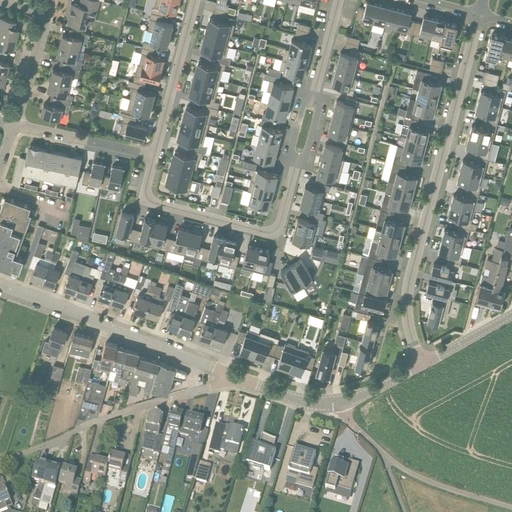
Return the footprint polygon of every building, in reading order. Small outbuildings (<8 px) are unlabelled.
[(95,18),(100,0),(98,0),(80,0),(79,5),(71,3),(68,16),(69,16),(67,24),(85,29),(89,16),(95,18)] [(151,13),(163,16),(164,10),(176,13),(179,3),(169,0),(155,0),(154,7),(153,7),(151,13)] [(299,0),(299,5),(316,9),(317,0),(299,0)] [(215,7),(227,11),(229,5),(225,4),(216,2),(215,7)] [(373,24),(378,5),(367,2),(365,9),(359,7),(356,20),(373,24)] [(378,5),(373,24),(384,27),(389,8),(378,5)] [(227,11),(215,7),(213,13),(226,16),(227,11)] [(395,30),(400,11),(389,8),(384,27),(395,30)] [(412,34),(416,22),(410,21),(412,14),(400,11),(395,30),(412,34)] [(152,32),(170,37),(172,26),(173,25),(161,21),(163,16),(151,13),(149,18),(151,19),(148,31),(152,32)] [(0,35),(15,40),(18,29),(13,28),(14,21),(0,16),(0,35)] [(412,34),(429,39),(434,20),(423,17),(421,24),(416,22),(412,34)] [(209,18),(206,30),(230,36),(231,36),(234,25),(209,18)] [(440,42),(446,23),(434,20),(429,39),(440,42)] [(445,25),(440,42),(452,45),(454,37),(456,37),(457,30),(456,30),(458,25),(446,22),(445,25)] [(297,29),(309,32),(310,26),(298,23),(297,29)] [(295,35),(307,38),(309,32),(297,29),(295,35)] [(78,51),(80,44),(82,45),(84,43),(87,44),(90,35),(72,30),(70,37),(63,35),(60,46),(78,51)] [(204,40),(227,46),(230,36),(206,30),(204,37),(204,40)] [(167,48),(170,37),(152,32),(149,43),(144,41),(142,47),(154,50),(155,45),(167,48)] [(489,46),(486,54),(498,57),(503,38),(503,37),(492,34),(490,39),(489,39),(488,46),(489,46)] [(0,54),(5,56),(7,49),(12,50),(15,40),(0,35),(0,54)] [(348,36),(346,42),(358,45),(360,39),(348,36)] [(498,57),(509,60),(511,48),(511,40),(503,38),(498,57)] [(289,51),(309,56),(312,45),(292,39),(289,50),(289,51)] [(229,47),(227,46),(204,40),(201,51),(215,55),(213,61),(225,64),(229,65),(231,59),(226,57),(229,47)] [(358,45),(346,42),(345,48),(349,49),(357,51),(358,45)] [(65,58),(63,65),(80,70),(82,61),(80,60),(79,58),(77,58),(78,51),(60,46),(57,57),(65,58)] [(229,46),(227,56),(235,58),(237,48),(229,46)] [(139,64),(161,70),(164,59),(152,56),(154,50),(142,47),(141,53),(142,53),(139,64)] [(289,51),(289,50),(285,49),(282,61),(306,67),(309,56),(289,51)] [(340,52),(337,63),(357,69),(362,52),(357,51),(349,49),(348,54),(340,52)] [(5,56),(0,54),(0,72),(6,74),(9,64),(4,62),(5,56)] [(432,58),(431,64),(443,67),(444,62),(432,58)] [(303,78),(306,67),(282,61),(275,59),(273,69),(269,68),(267,74),(280,77),(281,72),(303,78)] [(195,74),(220,80),(223,70),(224,70),(225,64),(213,61),(212,67),(198,63),(195,74)] [(355,78),(357,69),(337,63),(334,74),(354,79),(355,78)] [(133,81),(145,84),(146,79),(159,82),(162,70),(161,70),(139,64),(138,64),(133,81)] [(429,70),(441,73),(443,67),(431,64),(429,70)] [(50,81),(69,86),(75,87),(80,70),(63,65),(61,71),(53,70),(50,81)] [(412,88),(419,90),(438,95),(439,94),(441,95),(442,89),(440,88),(441,84),(428,81),(430,73),(417,70),(412,88)] [(485,78),(497,81),(499,75),(487,72),(485,78)] [(267,91),(271,92),(291,97),(294,87),(278,82),(280,77),(267,74),(265,73),(263,79),(269,81),(267,91)] [(195,74),(192,85),(217,91),(220,80),(195,74)] [(354,79),(334,74),(332,85),(348,89),(347,94),(352,96),(357,79),(355,78),(354,79)] [(497,81),(485,78),(484,84),(494,87),(496,87),(497,81)] [(133,87),(130,99),(152,105),(155,93),(144,90),(145,84),(133,81),(129,80),(127,86),(133,87)] [(56,94),(54,100),(71,105),(73,96),(70,95),(69,93),(67,92),(69,86),(50,81),(47,91),(56,94)] [(511,91),(511,86),(511,85),(506,83),(503,83),(501,89),(506,90),(511,91)] [(203,99),(202,105),(218,109),(219,103),(214,102),(217,91),(192,85),(189,96),(203,99)] [(506,90),(501,89),(496,87),(494,87),(492,93),(481,90),(478,102),(501,109),(506,90)] [(419,90),(416,100),(436,105),(438,95),(419,90)] [(288,108),(291,97),(271,92),(268,103),(288,108)] [(240,115),(244,99),(239,97),(237,97),(233,113),(240,115)] [(333,111),(353,117),(358,101),(345,97),(344,103),(336,101),(333,111)] [(407,110),(405,116),(418,120),(420,112),(433,116),(434,112),(436,112),(437,106),(435,106),(436,105),(416,100),(410,98),(407,110)] [(149,116),(152,105),(130,99),(127,110),(120,108),(118,114),(124,116),(136,119),(138,113),(149,116)] [(68,114),(71,105),(54,100),(52,107),(44,105),(41,116),(60,121),(62,113),(63,114),(65,113),(68,114)] [(478,102),(475,112),(486,115),(485,122),(497,125),(501,109),(478,102)] [(100,105),(96,103),(92,105),(91,110),(98,112),(100,105)] [(285,119),(288,108),(268,103),(265,113),(263,113),(262,119),(274,122),(275,117),(285,119)] [(183,118),(208,125),(211,115),(216,116),(218,109),(202,105),(200,111),(186,107),(183,118)] [(96,119),(98,112),(91,110),(89,115),(92,118),(96,119)] [(331,122),(351,127),(353,117),(333,111),(331,122)] [(135,124),(136,119),(124,116),(119,133),(144,140),(147,128),(135,124)] [(233,116),(231,123),(237,125),(239,118),(233,116)] [(405,116),(400,135),(406,136),(426,141),(429,131),(416,128),(418,120),(405,116)] [(208,125),(183,118),(181,126),(180,129),(205,136),(208,125)] [(262,125),(259,136),(279,141),(282,130),(273,128),(274,122),(262,119),(260,125),(262,125)] [(351,127),(331,122),(328,133),(335,135),(334,141),(346,144),(351,127)] [(472,125),(469,137),(492,143),(497,125),(485,122),(483,128),(472,125)] [(205,136),(180,129),(177,140),(192,144),(190,149),(202,153),(206,154),(208,148),(202,147),(205,136)] [(276,152),(279,141),(259,136),(256,147),(276,152)] [(406,136),(404,147),(423,152),(426,141),(406,136)] [(469,137),(466,147),(477,150),(476,156),(488,160),(492,143),(469,137)] [(325,144),(322,155),(340,160),(340,159),(343,148),(325,144)] [(33,178),(40,149),(31,147),(28,147),(26,159),(25,161),(19,160),(13,185),(20,187),(23,173),(34,175),(33,178)] [(276,152),(256,147),(253,157),(274,163),(276,152)] [(395,155),(393,163),(406,167),(408,159),(421,162),(422,159),(424,159),(425,153),(423,152),(404,147),(402,152),(396,150),(395,155)] [(61,154),(40,149),(33,178),(39,179),(40,177),(49,179),(48,181),(55,183),(61,154)] [(174,152),(171,163),(192,168),(196,170),(199,159),(200,159),(202,153),(190,149),(188,155),(174,152)] [(55,183),(60,184),(60,182),(70,184),(69,186),(76,188),(82,159),(61,154),(55,183)] [(345,160),(340,159),(340,160),(322,155),(319,165),(342,171),(345,160)] [(463,160),(460,170),(483,176),(488,160),(476,156),(474,163),(463,160)] [(100,188),(103,175),(105,164),(94,161),(91,173),(84,171),(82,184),(100,188)] [(253,170),(251,180),(275,186),(278,175),(255,169),(257,164),(244,161),(243,167),(253,170)] [(189,179),(192,168),(171,163),(169,173),(189,179)] [(393,163),(388,181),(394,183),(414,188),(417,178),(404,174),(406,167),(393,163)] [(103,175),(100,188),(119,192),(124,168),(112,165),(110,177),(103,175)] [(339,182),(342,171),(319,165),(315,181),(318,182),(327,185),(329,179),(339,182)] [(460,170),(457,182),(468,185),(466,191),(479,194),(483,176),(460,170)] [(189,179),(169,173),(166,184),(189,191),(192,179),(189,179)] [(247,191),(251,192),(252,192),(272,197),(275,186),(251,180),(248,191),(247,191)] [(327,185),(318,182),(317,188),(305,185),(302,196),(322,201),(325,190),(329,191),(330,185),(327,185)] [(394,183),(391,193),(411,199),(414,188),(394,183)] [(218,198),(221,187),(215,186),(213,185),(210,196),(218,198)] [(225,185),(221,201),(229,203),(233,187),(231,186),(225,185)] [(453,195),(450,207),(474,213),(479,194),(466,191),(465,198),(457,195),(453,195)] [(269,208),(272,197),(252,192),(251,192),(247,208),(256,210),(257,205),(269,208)] [(383,201),(380,210),(394,213),(396,206),(408,209),(409,205),(411,206),(413,200),(411,199),(391,193),(385,192),(383,201)] [(311,216),(323,219),(324,213),(320,212),(322,201),(302,196),(300,207),(312,210),(311,216)] [(32,260),(34,255),(38,243),(44,227),(38,225),(25,260),(24,259),(16,256),(32,214),(29,213),(31,207),(5,198),(0,210),(0,266),(12,271),(13,269),(20,271),(21,266),(29,269),(32,260)] [(450,207),(448,217),(459,220),(457,226),(469,229),(475,231),(477,224),(471,223),(474,213),(450,207)] [(380,210),(376,228),(402,235),(402,234),(404,234),(405,229),(403,228),(404,224),(392,221),(394,213),(380,210)] [(134,242),(137,230),(130,228),(134,215),(122,212),(115,237),(134,242)] [(295,229),(317,235),(315,234),(318,224),(321,225),(323,219),(311,216),(309,222),(298,219),(295,229)] [(137,230),(134,242),(151,246),(157,222),(157,221),(147,219),(144,231),(137,230)] [(79,222),(74,221),(71,233),(77,235),(77,237),(87,241),(90,228),(79,225),(79,222)] [(151,246),(167,251),(170,238),(165,237),(166,231),(168,225),(157,222),(151,246)] [(444,229),(441,241),(462,246),(465,247),(469,229),(457,226),(456,232),(444,229)] [(503,249),(494,281),(502,283),(507,264),(506,264),(506,263),(508,264),(509,258),(511,258),(511,227),(509,226),(508,229),(505,242),(503,249)] [(185,255),(186,251),(191,231),(179,228),(176,240),(170,238),(167,251),(185,255)] [(376,228),(373,238),(399,245),(402,235),(376,228)] [(314,246),(317,235),(295,229),(292,240),(313,246),(314,246)] [(202,234),(191,231),(186,251),(197,253),(196,258),(201,259),(205,247),(199,246),(202,234)] [(205,247),(201,259),(219,264),(225,240),(225,239),(214,236),(211,246),(210,249),(205,247)] [(373,238),(368,256),(381,260),(383,252),(396,256),(399,245),(373,238)] [(236,243),(225,240),(219,264),(236,269),(239,256),(233,255),(236,243)] [(498,240),(496,248),(503,249),(505,242),(498,240)] [(441,241),(439,252),(450,255),(448,261),(460,264),(462,257),(459,256),(462,246),(441,241)] [(34,255),(32,260),(37,262),(39,263),(45,245),(38,243),(34,255)] [(242,268),(253,271),(259,249),(248,246),(242,268)] [(323,248),(314,246),(313,246),(311,252),(321,254),(323,255),(325,249),(323,248)] [(483,275),(476,300),(488,303),(494,281),(503,249),(496,248),(495,247),(492,260),(487,259),(485,268),(490,269),(488,276),(483,275)] [(270,252),(259,249),(253,271),(264,274),(270,252)] [(50,262),(50,261),(53,252),(47,250),(44,259),(50,262)] [(75,294),(86,265),(75,261),(79,252),(73,250),(70,258),(67,267),(72,269),(71,274),(69,274),(64,290),(75,294)] [(53,252),(50,261),(56,263),(59,254),(53,252)] [(322,260),(323,255),(311,252),(310,257),(322,260)] [(86,265),(92,267),(93,268),(96,258),(90,256),(87,262),(86,265)] [(368,256),(363,275),(389,281),(390,281),(392,281),(393,275),(391,275),(392,271),(379,267),(381,260),(368,256)] [(100,278),(105,280),(104,283),(103,282),(98,297),(110,302),(120,273),(115,271),(115,270),(110,268),(113,259),(107,257),(100,278)] [(301,260),(291,266),(304,288),(314,282),(301,260)] [(433,264),(430,276),(444,279),(451,281),(454,270),(459,271),(460,264),(448,261),(447,267),(442,266),(441,266),(433,264)] [(31,278),(43,282),(48,267),(47,267),(48,266),(37,262),(31,278)] [(89,275),(92,267),(86,265),(75,294),(87,298),(93,282),(92,282),(94,277),(89,275)] [(60,270),(48,266),(47,267),(48,267),(43,282),(54,286),(60,270)] [(110,302),(123,306),(129,291),(128,291),(129,286),(124,284),(127,276),(129,268),(128,268),(124,266),(122,271),(121,273),(120,273),(110,302)] [(293,294),(304,288),(291,266),(281,272),(293,294)] [(270,274),(267,285),(273,287),(276,275),(270,274)] [(363,275),(359,292),(372,296),(374,289),(387,292),(388,288),(390,289),(391,283),(389,282),(389,281),(363,275)] [(145,279),(139,277),(135,287),(141,289),(145,279)] [(429,282),(426,293),(439,297),(446,299),(447,299),(449,287),(454,288),(456,282),(451,281),(444,279),(442,285),(437,283),(437,284),(429,282)] [(133,310),(145,315),(156,286),(157,283),(151,281),(146,292),(145,292),(144,297),(138,295),(133,310)] [(196,281),(192,291),(208,297),(210,292),(212,287),(196,281)] [(494,281),(488,303),(500,307),(504,290),(499,289),(500,283),(502,284),(502,283),(494,281)] [(178,330),(186,309),(176,306),(183,286),(177,284),(175,288),(170,301),(167,310),(172,311),(166,326),(178,330)] [(162,288),(156,286),(145,315),(158,319),(164,304),(157,302),(162,288)] [(164,299),(170,301),(175,288),(168,286),(164,299)] [(218,295),(220,290),(212,287),(210,292),(218,295)] [(356,301),(354,310),(357,311),(367,314),(369,307),(382,310),(383,306),(385,307),(386,301),(384,301),(385,299),(372,296),(359,292),(356,301)] [(429,314),(427,322),(439,325),(441,316),(446,317),(451,300),(447,299),(446,299),(439,297),(437,302),(432,301),(431,306),(429,313),(429,314)] [(198,305),(188,302),(186,309),(178,330),(190,335),(195,320),(193,319),(198,305)] [(199,338),(211,342),(216,326),(218,322),(222,310),(224,306),(218,304),(215,311),(211,310),(210,313),(204,310),(199,322),(204,323),(199,338)] [(222,310),(218,322),(224,324),(228,312),(222,310)] [(357,311),(355,317),(367,321),(362,341),(373,344),(375,336),(378,328),(377,328),(379,323),(369,321),(370,315),(367,314),(357,311)] [(343,314),(339,328),(347,330),(351,316),(343,314)] [(324,320),(318,317),(315,326),(321,328),(324,320)] [(216,326),(211,342),(222,346),(228,330),(216,326)] [(67,332),(54,328),(48,343),(54,345),(52,351),(59,354),(61,348),(67,332)] [(251,357),(258,340),(260,334),(247,330),(246,333),(239,330),(235,343),(242,345),(239,352),(251,357)] [(93,338),(74,333),(69,350),(77,352),(89,355),(91,349),(90,349),(93,338)] [(273,356),(277,344),(270,341),(269,344),(258,340),(251,357),(264,361),(266,354),(273,356)] [(111,370),(113,360),(117,346),(106,343),(101,360),(99,359),(97,368),(110,372),(111,370)] [(289,370),(297,348),(285,343),(284,346),(282,346),(277,344),(273,356),(279,359),(277,366),(289,370)] [(338,364),(338,365),(341,354),(343,346),(334,344),(332,352),(323,349),(317,374),(319,374),(318,376),(326,378),(327,376),(329,377),(333,362),(338,363),(338,364)] [(128,350),(123,349),(122,348),(120,347),(119,348),(116,347),(111,370),(116,372),(113,380),(119,382),(128,350)] [(360,347),(355,368),(366,371),(367,366),(368,366),(370,358),(372,350),(360,347)] [(297,348),(289,370),(301,375),(304,368),(311,370),(315,358),(308,355),(309,352),(297,348)] [(135,370),(138,357),(139,354),(128,350),(119,382),(119,383),(125,385),(127,377),(132,378),(135,370)] [(342,351),(338,365),(344,366),(348,353),(342,351)] [(132,378),(131,385),(137,386),(139,378),(146,380),(146,382),(154,384),(156,376),(159,363),(138,357),(135,370),(132,378)] [(168,395),(168,394),(173,377),(183,380),(185,379),(186,379),(186,378),(187,377),(187,376),(187,375),(186,374),(185,373),(175,369),(159,363),(156,376),(154,384),(152,391),(168,395)] [(54,365),(45,395),(55,397),(64,368),(54,365)] [(81,382),(86,383),(88,384),(88,381),(91,370),(79,367),(75,380),(81,382)] [(76,418),(86,420),(88,410),(98,413),(99,409),(100,409),(106,386),(88,381),(88,384),(86,383),(83,392),(76,418)] [(144,389),(152,391),(154,384),(146,382),(144,389)] [(139,387),(137,386),(131,385),(128,393),(137,396),(139,387)] [(172,412),(167,430),(165,430),(164,437),(161,446),(163,447),(169,448),(165,465),(171,466),(180,430),(184,415),(172,412)] [(156,442),(154,452),(161,453),(163,447),(161,446),(164,437),(158,435),(163,418),(158,414),(156,413),(149,415),(146,427),(147,428),(145,433),(144,439),(150,441),(156,442)] [(200,435),(204,420),(184,415),(180,430),(189,432),(188,436),(197,439),(198,435),(200,435)] [(230,452),(237,454),(243,430),(230,427),(229,430),(226,429),(226,427),(216,425),(209,454),(213,455),(213,452),(219,454),(220,450),(222,443),(231,445),(230,452)] [(276,440),(262,435),(259,446),(253,445),(248,462),(265,467),(264,469),(270,471),(276,451),(273,451),(276,440)] [(194,479),(198,461),(203,447),(195,445),(186,477),(194,479)] [(315,454),(316,451),(302,447),(301,450),(295,448),(288,470),(300,474),(298,481),(313,486),(318,470),(311,468),(316,454),(315,454)] [(111,454),(109,463),(104,480),(119,483),(117,488),(123,490),(125,485),(124,485),(131,458),(124,456),(123,458),(111,454)] [(90,455),(83,483),(90,485),(92,477),(104,480),(109,463),(96,459),(96,457),(90,455)] [(344,462),(337,459),(338,457),(336,457),(336,459),(334,459),(325,488),(335,491),(336,487),(351,492),(359,464),(348,460),(347,463),(344,462)] [(211,465),(198,461),(194,479),(205,483),(211,465)] [(37,463),(32,482),(39,484),(32,505),(38,507),(49,466),(37,463)] [(61,470),(49,466),(38,507),(39,507),(40,503),(50,506),(61,470)] [(77,471),(63,467),(58,484),(66,486),(64,492),(77,496),(82,481),(75,479),(77,471)] [(0,489),(0,511),(12,506),(5,488),(0,489)]
